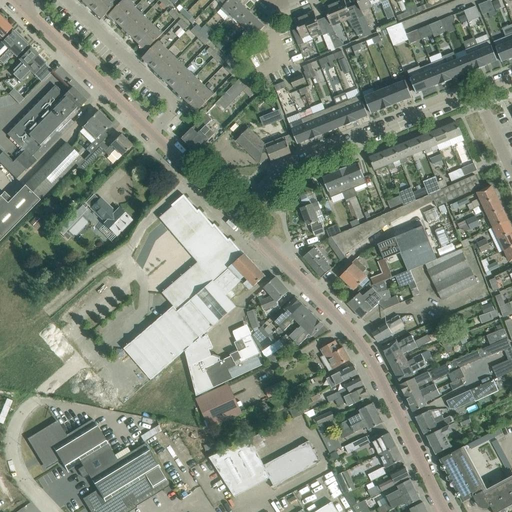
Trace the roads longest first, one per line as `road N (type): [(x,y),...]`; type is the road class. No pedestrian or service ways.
road 1 (unclassified): [(445,511),(355,336),(234,213)]
road 2 (residential): [(281,172),(476,94)]
road 3 (residential): [(151,132),(170,113),(168,98),(67,0)]
road 4 (unclassified): [(151,132),(21,5)]
road 5 (unclassified): [(50,511),(19,476),(9,440),(33,398)]
